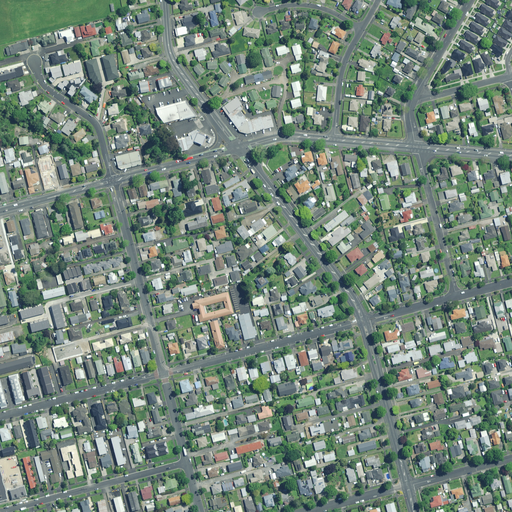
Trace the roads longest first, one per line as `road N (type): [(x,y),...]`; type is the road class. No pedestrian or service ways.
road 1 (residential): [(362,320),(163,373)]
road 2 (residential): [(163,373),(112,181)]
road 3 (residential): [(186,463),(0,511)]
road 4 (secondary): [(362,320),(259,173)]
road 5 (secondary): [(407,485),(362,320)]
road 6 (residential): [(163,373),(0,416)]
road 7 (residential): [(456,296),(416,146)]
road 8 (residential): [(112,181),(97,126),(44,85),(34,61)]
